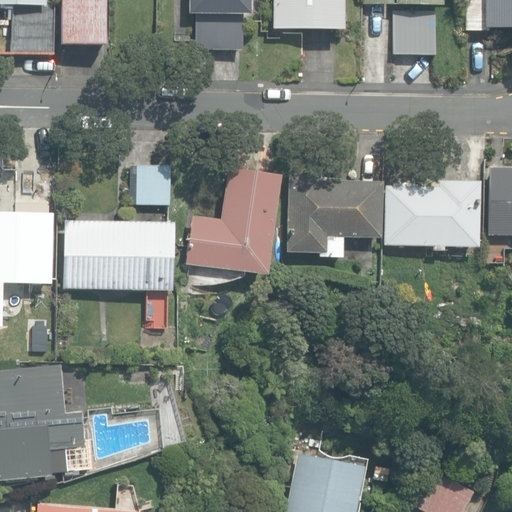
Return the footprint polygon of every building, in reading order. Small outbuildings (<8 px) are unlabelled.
[(12,54),(52,55),(53,2),(45,2),(44,0),(0,0),(0,4),(13,5),(12,54)] [(60,0),(60,45),(104,45),(104,0),(60,0)] [(194,50),(242,50),(242,16),(250,16),(249,0),(187,0),(187,15),(194,15),(194,50)] [(272,0),(272,29),(342,30),(342,0),(272,0)] [(511,0),(464,0),(464,32),(486,32),(486,28),(511,28),(511,0)] [(392,55),(435,55),(435,11),(392,11),(392,55)] [(129,204),(169,205),(169,166),(129,165),(129,204)] [(184,264),(264,276),(279,175),(227,168),(219,220),(191,216),(184,264)] [(511,169),(488,169),(487,235),(511,235),(511,169)] [(317,257),(342,258),(342,238),(379,238),(380,182),(319,181),(320,174),(287,173),(286,252),(317,253),(317,257)] [(431,251),(442,251),(442,247),(477,248),(478,182),(435,181),(435,187),(384,186),(382,245),(431,246),(431,251)] [(0,314),(1,282),(50,284),(52,214),(49,214),(49,203),(15,202),(15,213),(0,212),(0,314)] [(62,289),(170,291),(172,223),(63,221),(62,289)] [(183,363),(195,365),(197,350),(186,348),(183,363)] [(0,480),(68,474),(68,472),(92,470),(89,440),(83,440),(81,411),(64,413),(59,364),(0,369),(0,480)] [(283,511),(352,511),(362,467),(296,453),(283,511)] [(385,481),(388,464),(374,462),(371,478),(385,481)] [(410,504),(424,511),(461,511),(472,492),(429,469),(410,504)]
